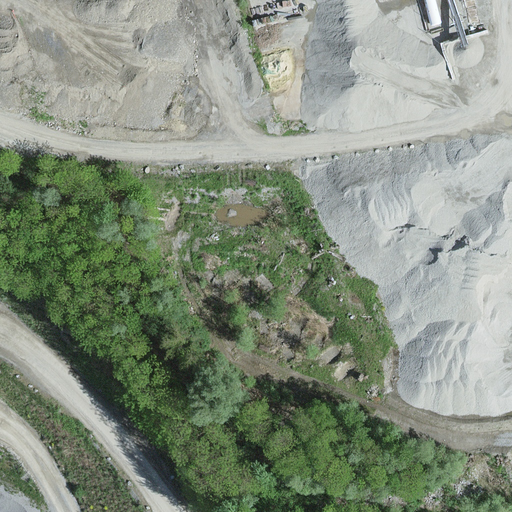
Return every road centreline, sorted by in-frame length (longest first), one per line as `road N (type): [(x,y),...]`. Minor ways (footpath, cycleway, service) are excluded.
road 1 (track): [(511,113),(402,136),(155,158),(107,155)]
road 2 (track): [(177,511),(130,446),(0,334)]
